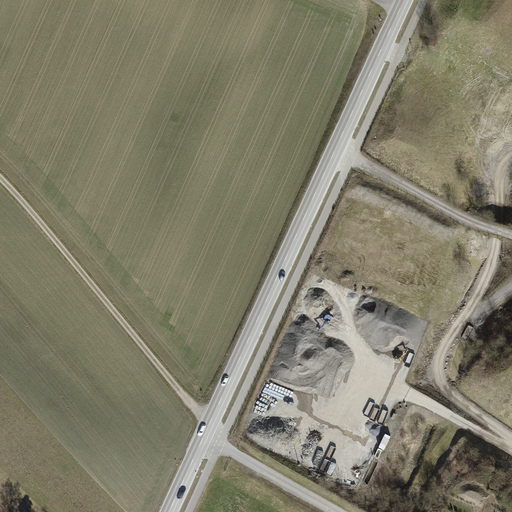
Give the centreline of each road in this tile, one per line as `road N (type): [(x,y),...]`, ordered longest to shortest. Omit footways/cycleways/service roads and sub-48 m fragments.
road 1 (secondary): [(404,0),(169,511)]
road 2 (track): [(0,177),(209,425)]
road 3 (track): [(336,148),(511,236)]
